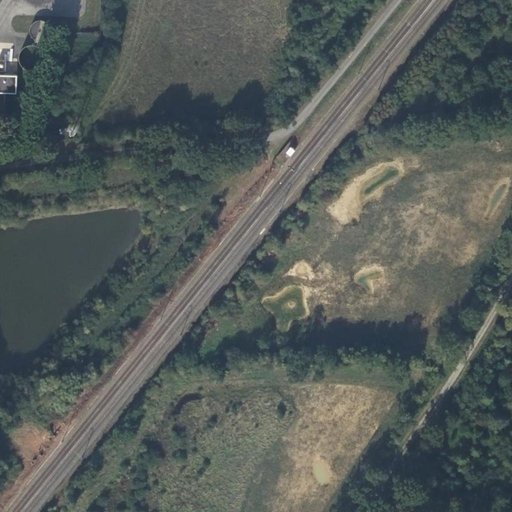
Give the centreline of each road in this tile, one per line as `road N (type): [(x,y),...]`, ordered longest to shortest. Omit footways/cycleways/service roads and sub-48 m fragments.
road 1 (track): [(398,0),(298,123),(277,136),(0,167)]
road 2 (track): [(365,511),(511,283)]
